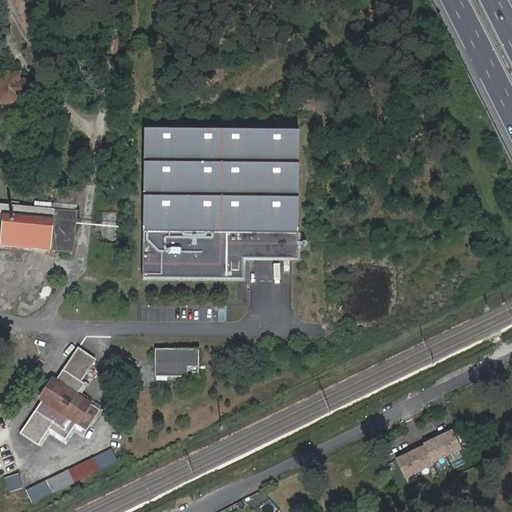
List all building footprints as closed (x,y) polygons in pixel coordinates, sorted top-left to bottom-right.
[(0,105),(15,107),(16,102),(27,103),(29,85),(18,83),(19,76),(1,74),(1,78),(0,77),(0,105)] [(297,128),(142,127),(140,275),(241,276),(241,256),(296,257),(297,128)] [(0,201),(0,243),(71,250),(76,188),(55,186),(52,206),(0,201)] [(40,398),(18,432),(37,444),(52,422),(68,432),(75,422),(86,429),(98,410),(84,400),(86,396),(78,391),(83,382),(80,380),(94,359),(74,346),(52,379),(50,377),(37,397),(40,398)] [(198,347),(154,346),(154,374),(197,374),(198,347)] [(86,396),(84,400),(98,410),(101,406),(86,396)] [(425,447),(433,463),(461,449),(452,431),(424,445),(425,447)] [(434,465),(433,463),(425,447),(396,460),(405,479),(434,465)] [(116,459),(111,448),(47,479),(53,492),(74,481),(100,468),(99,467),(116,459)] [(18,473),(4,478),(9,491),(22,487),(18,473)] [(47,479),(28,488),(34,501),(53,492),(47,479)]
